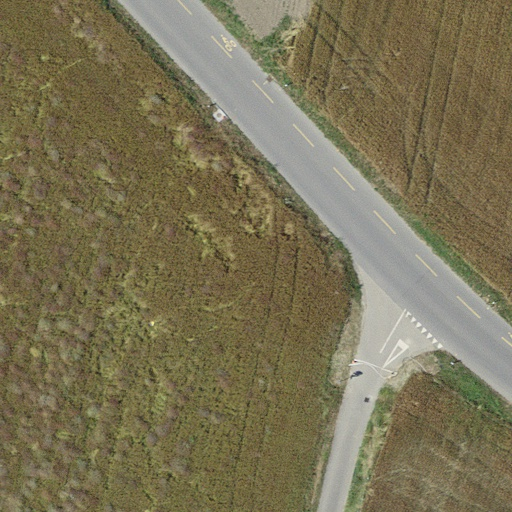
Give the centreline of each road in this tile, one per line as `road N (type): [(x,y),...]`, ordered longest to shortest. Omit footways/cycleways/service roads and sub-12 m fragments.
road 1 (tertiary): [(422,279),(161,0)]
road 2 (unclassified): [(332,511),(366,384),(422,279)]
road 3 (tertiary): [(511,363),(422,279)]
